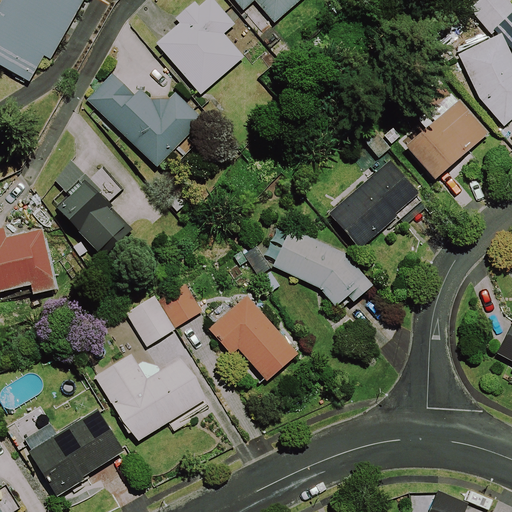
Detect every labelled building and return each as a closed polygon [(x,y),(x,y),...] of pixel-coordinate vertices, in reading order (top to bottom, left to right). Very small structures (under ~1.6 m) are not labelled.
[(72,0),(5,0),(0,11),(0,68),(27,83),(72,0)] [(192,2),(172,19),(177,26),(154,46),(199,99),(244,61),(223,37),(234,27),(211,0),(207,0),(197,9),(192,2)] [(265,19),(271,27),(308,0),(307,0),(230,0),(241,14),(247,10),(257,25),(265,19)] [(511,17),(511,11),(502,0),(491,0),(471,17),(489,38),(511,17)] [(511,65),(499,35),(458,57),(478,103),(500,129),(511,119),(511,65)] [(154,106),(135,88),(130,94),(111,75),(82,104),(154,173),(202,123),(169,91),(154,106)] [(486,137),(449,94),(394,141),(431,184),(486,137)] [(95,255),(125,228),(107,207),(121,195),(83,152),(52,180),(68,199),(56,211),(95,255)] [(418,200),(388,164),(325,217),(355,253),(418,200)] [(56,292),(39,224),(0,234),(0,295),(29,288),(32,298),(56,292)] [(345,254),(289,233),(274,273),(319,290),(334,311),(346,298),(353,306),(374,287),(345,254)] [(296,357),(245,300),(209,331),(231,357),(237,352),(265,384),(296,357)] [(191,324),(178,302),(133,330),(146,352),(191,324)] [(511,322),(496,359),(511,366),(509,372),(511,373),(511,322)] [(145,384),(129,357),(92,380),(132,446),(207,400),(183,361),(145,384)] [(47,391),(33,366),(0,384),(0,402),(7,414),(47,391)] [(45,435),(22,449),(54,501),(87,482),(124,460),(93,407),(45,435)] [(464,511),(466,506),(436,494),(428,511),(464,511)]
